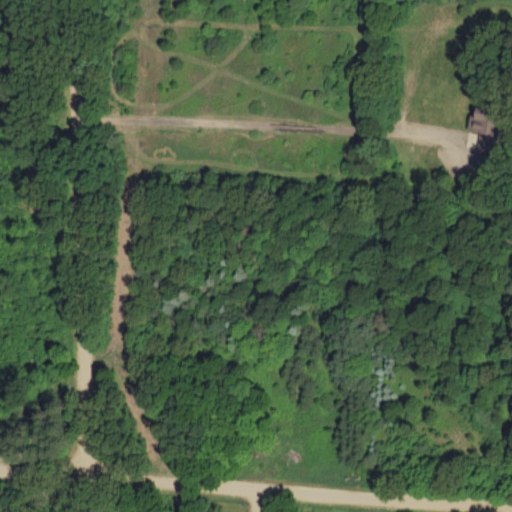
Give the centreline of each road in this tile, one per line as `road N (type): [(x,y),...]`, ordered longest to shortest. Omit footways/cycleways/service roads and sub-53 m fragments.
road 1 (residential): [(511,508),(0,471)]
road 2 (residential): [(78,477),(77,0)]
